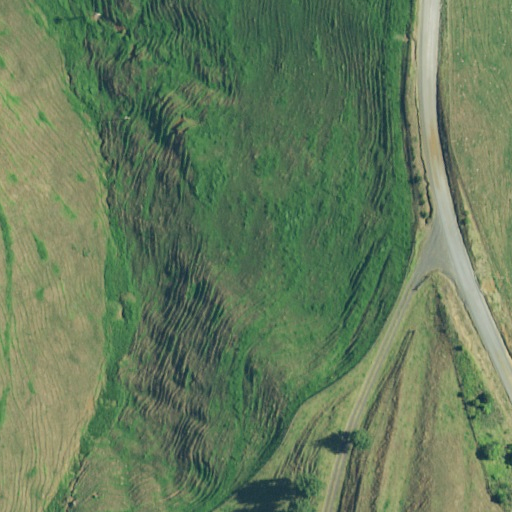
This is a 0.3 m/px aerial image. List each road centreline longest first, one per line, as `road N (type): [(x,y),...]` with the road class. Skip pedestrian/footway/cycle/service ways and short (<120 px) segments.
road 1 (unclassified): [(425,0),(424,112),(437,218),(511,397)]
road 2 (track): [(321,511),(437,218)]
